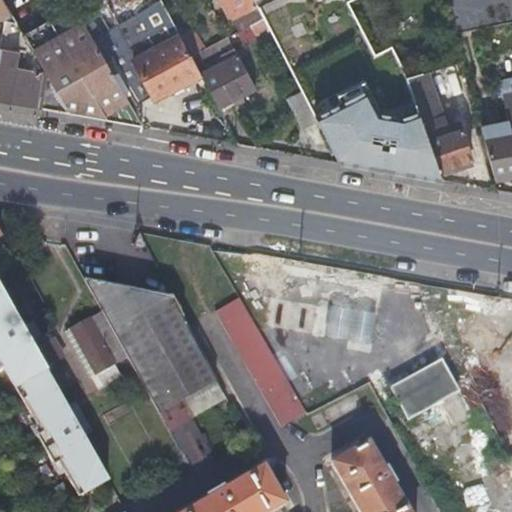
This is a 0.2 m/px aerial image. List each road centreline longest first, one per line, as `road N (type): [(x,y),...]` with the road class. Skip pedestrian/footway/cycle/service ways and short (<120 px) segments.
road 1 (primary): [(0,184),(511,263)]
road 2 (unknown): [(153,511),(307,453),(269,429),(203,318),(195,295),(210,246),(208,212)]
road 3 (primary): [(511,232),(195,178)]
road 4 (primary): [(195,178),(0,144)]
road 5 (residential): [(195,178),(100,181),(0,164)]
